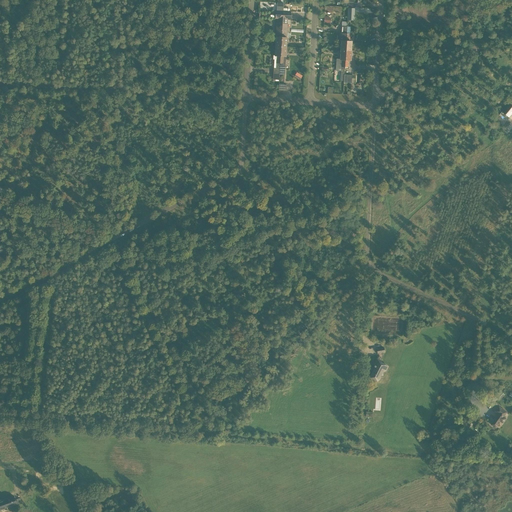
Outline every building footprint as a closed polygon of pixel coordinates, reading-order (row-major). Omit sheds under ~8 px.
[(281,46),(286,47),(287,37),(287,24),(287,19),(290,19),(290,12),(283,11),(281,46)] [(344,75),(344,81),(343,83),(351,83),(352,75),(344,75)] [(511,104),(509,102),(502,111),(510,118),(511,114),(511,104)] [(499,115),(496,119),(503,125),(506,121),(499,115)] [(380,362),(381,361),(377,359),(374,364),(375,365),(375,366),(376,366),(371,377),(378,380),(384,369),(386,370),(388,366),(380,362)] [(502,391),(497,396),(500,400),(505,394),(502,391)] [(499,413),(491,425),(495,427),(496,428),(500,422),(503,423),(506,418),(504,416),(507,412),(503,409),(499,407),(496,411),(499,413)] [(0,501),(0,509),(17,504),(14,496),(0,501)]
